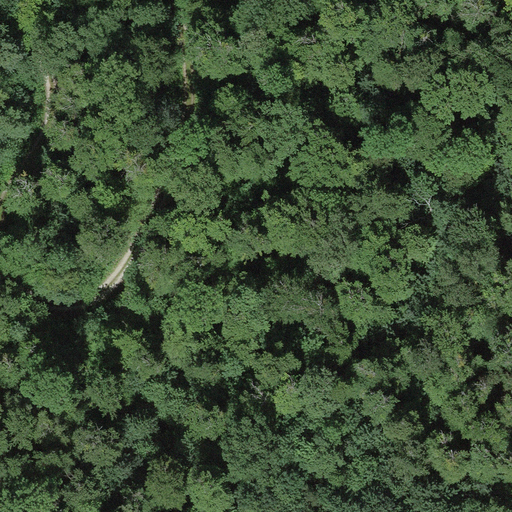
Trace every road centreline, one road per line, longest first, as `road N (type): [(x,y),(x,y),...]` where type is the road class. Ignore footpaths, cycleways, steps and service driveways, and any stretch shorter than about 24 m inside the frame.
road 1 (track): [(167,0),(189,109),(118,278),(96,303),(56,323),(11,313),(0,290)]
road 2 (track): [(0,202),(36,148),(51,87),(29,49),(0,26)]
